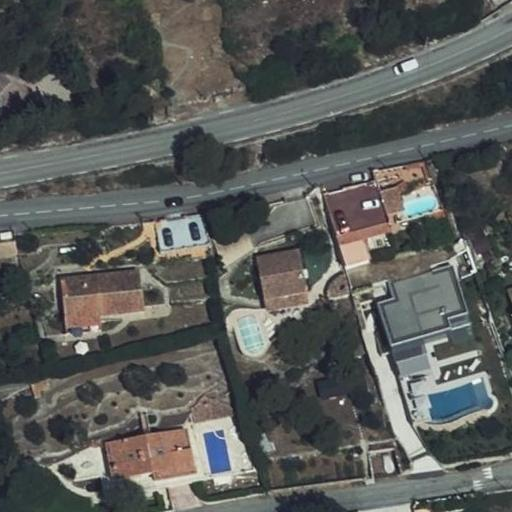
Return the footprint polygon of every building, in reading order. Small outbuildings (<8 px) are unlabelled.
[(380,189),(329,205),(352,279),(378,271),(368,242),(396,233),(380,189)] [(161,232),(170,265),(218,254),(210,222),(161,232)] [(5,242),(7,256),(25,253),(22,240),(5,242)] [(266,277),(277,320),(317,310),(307,268),(266,277)] [(388,318),(401,360),(462,342),(459,334),(476,329),(461,277),(398,295),(404,313),(388,318)] [(147,328),(147,287),(67,285),(65,340),(99,340),(100,326),(147,328)] [(277,320),(279,328),(319,318),(317,310),(277,320)] [(149,499),(202,491),(193,440),(104,456),(112,506),(144,501),(149,499)] [(258,450),(260,458),(265,463),(274,460),(268,446),(258,450)]
